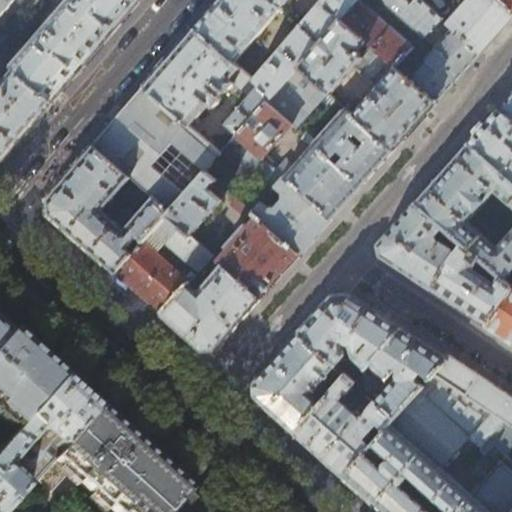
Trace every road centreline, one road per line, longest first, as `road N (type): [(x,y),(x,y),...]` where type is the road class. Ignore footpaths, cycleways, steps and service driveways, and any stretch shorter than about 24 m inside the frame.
road 1 (residential): [(0,242),(302,511)]
road 2 (residential): [(179,0),(0,206)]
road 3 (residential): [(511,369),(338,256)]
